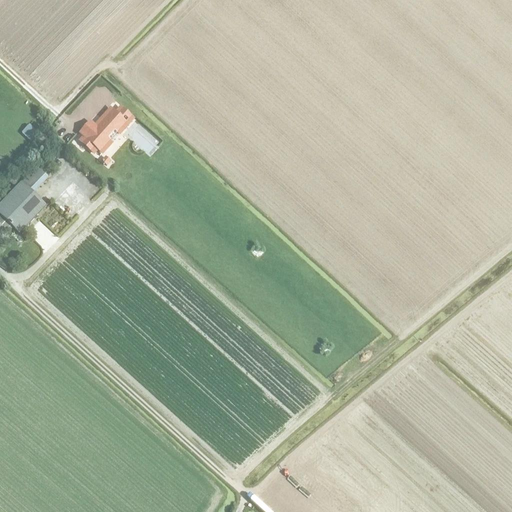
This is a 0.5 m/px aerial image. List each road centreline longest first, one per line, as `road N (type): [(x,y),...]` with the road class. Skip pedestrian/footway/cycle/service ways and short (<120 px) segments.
road 1 (track): [(511,271),(237,511)]
road 2 (track): [(249,495),(5,277)]
road 3 (track): [(45,106),(62,104),(95,70),(127,62),(189,0)]
